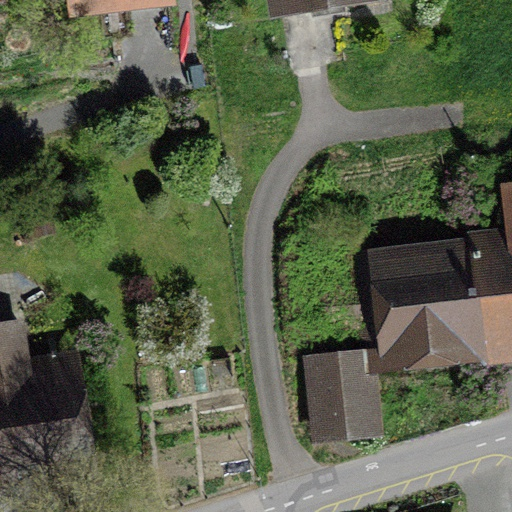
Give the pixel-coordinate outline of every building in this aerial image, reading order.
[(168,0),(60,0),(64,30),(170,19),(168,0)] [(263,0),(268,28),(382,7),(380,0),(263,0)] [(511,183),(490,186),(495,238),(356,252),(370,385),(511,370),(511,183)] [(0,502),(93,487),(72,366),(31,373),(24,333),(0,336),(0,502)] [(358,359),(302,367),(314,451),(370,443),(358,359)]
